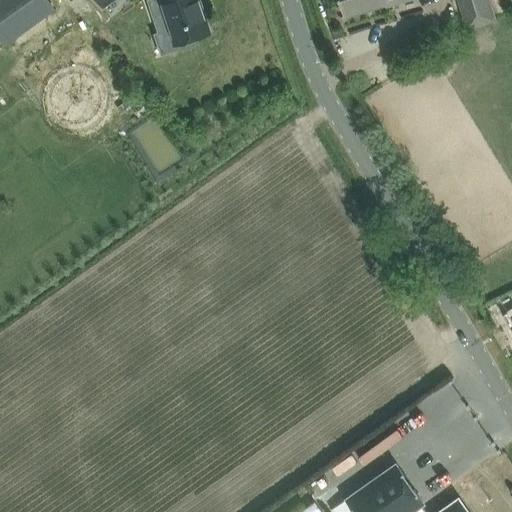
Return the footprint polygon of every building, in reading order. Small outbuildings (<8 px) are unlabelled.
[(0,0),(0,30),(42,0),(0,0)] [(148,0),(159,33),(167,30),(173,50),(197,42),(195,36),(210,31),(200,0),(148,0)] [(340,0),(345,15),(395,0),(400,0),(401,0),(340,0)] [(431,9),(430,0),(417,0),(418,10),(431,9)] [(490,0),(458,0),(467,29),(497,21),(490,0)] [(99,74),(111,99),(128,91),(116,66),(99,74)] [(127,100),(118,105),(122,112),(131,107),(127,100)] [(396,463),(347,497),(357,511),(409,511),(412,510),(414,511),(427,511),(422,503),(424,502),(396,463)] [(468,511),(459,498),(439,511),(468,511)] [(323,511),(315,500),(298,511),(323,511)]
